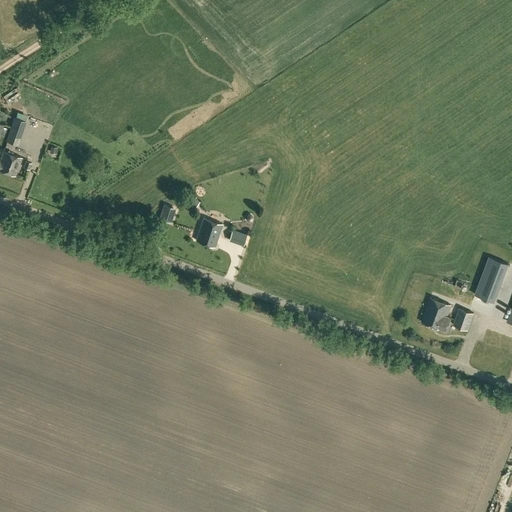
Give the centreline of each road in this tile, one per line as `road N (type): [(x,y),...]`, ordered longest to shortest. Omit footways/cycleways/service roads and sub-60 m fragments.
road 1 (unclassified): [(511,386),(0,198)]
road 2 (track): [(0,71),(108,0)]
